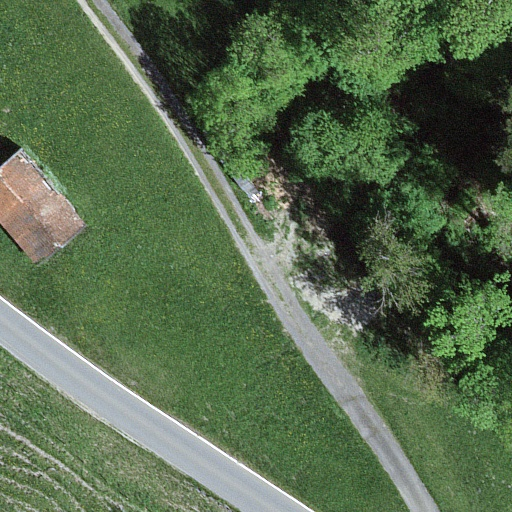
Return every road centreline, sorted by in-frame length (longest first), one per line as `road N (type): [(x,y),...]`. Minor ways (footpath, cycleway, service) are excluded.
road 1 (track): [(425,511),(87,0)]
road 2 (tertiary): [(0,322),(277,511)]
